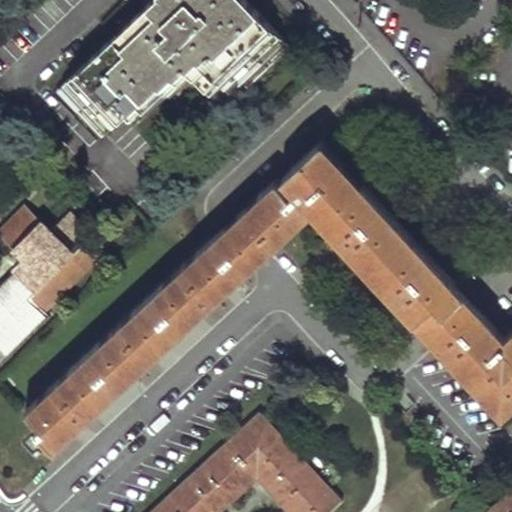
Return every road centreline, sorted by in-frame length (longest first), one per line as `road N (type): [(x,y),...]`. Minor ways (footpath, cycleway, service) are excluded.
road 1 (residential): [(279,286),(29,511)]
road 2 (residential): [(279,286),(225,224),(217,208),(223,192),(366,63)]
road 3 (residential): [(511,258),(394,364),(371,373),(279,286)]
road 4 (residential): [(366,63),(511,224)]
